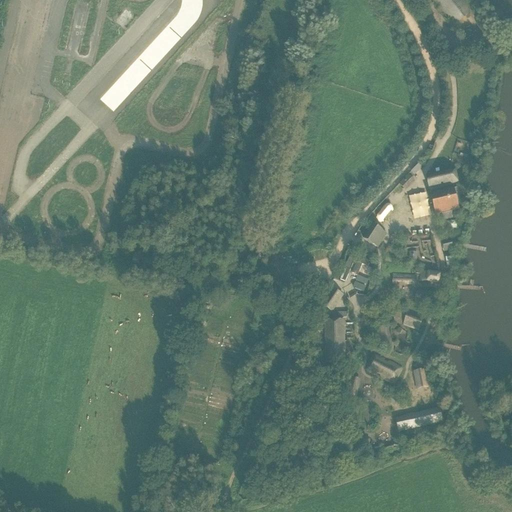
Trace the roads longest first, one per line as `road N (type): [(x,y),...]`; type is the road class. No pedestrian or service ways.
road 1 (track): [(379,253),(377,288),(356,313),(358,336),(363,373),(395,388),(442,279),(434,233)]
road 2 (track): [(423,170),(449,128),(453,93),(435,28),(413,29)]
